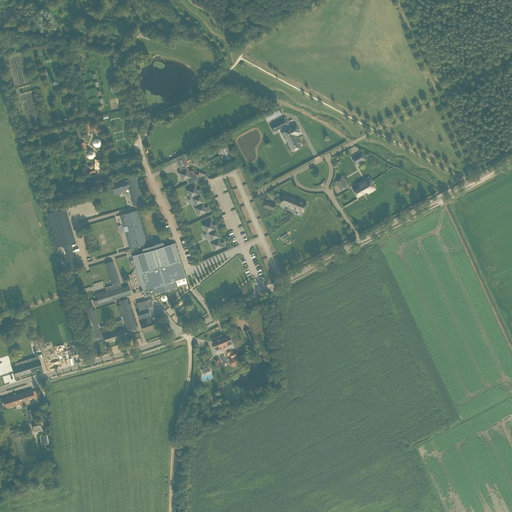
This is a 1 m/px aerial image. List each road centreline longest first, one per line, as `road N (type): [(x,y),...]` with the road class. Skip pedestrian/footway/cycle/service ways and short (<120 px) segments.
road 1 (unclassified): [(184,332),(511,159)]
road 2 (unclassified): [(184,332),(0,389)]
road 3 (track): [(175,511),(176,448),(191,383),(186,337)]
